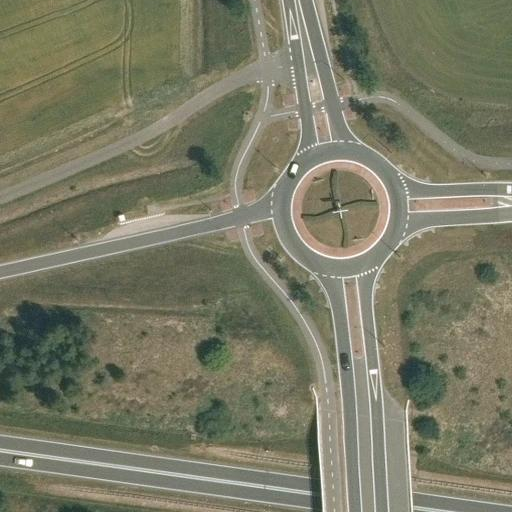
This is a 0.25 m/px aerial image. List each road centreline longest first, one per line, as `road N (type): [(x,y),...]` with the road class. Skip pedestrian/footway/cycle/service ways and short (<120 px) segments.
road 1 (trunk): [(432,511),(0,451)]
road 2 (unclassified): [(297,65),(236,80),(111,151),(0,196)]
road 3 (trunk): [(280,211),(0,272)]
road 4 (primary): [(381,511),(364,270)]
road 5 (primary): [(335,274),(353,511)]
